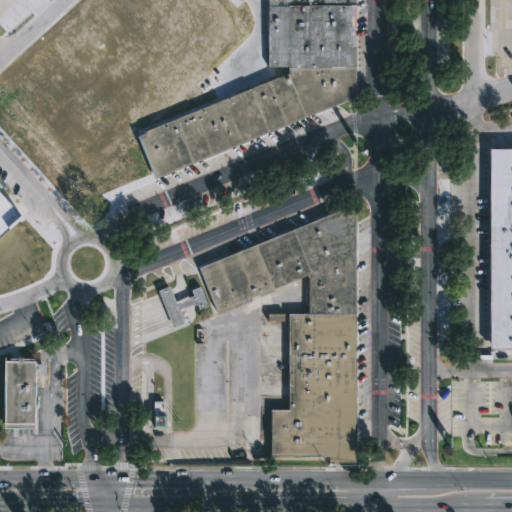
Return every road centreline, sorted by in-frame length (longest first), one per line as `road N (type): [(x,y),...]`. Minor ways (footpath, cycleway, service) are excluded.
road 1 (secondary): [(511,480),(104,480)]
road 2 (residential): [(435,479),(427,434),(428,168),(420,144)]
road 3 (residential): [(390,151),(377,208),(372,480)]
road 4 (residential): [(378,121),(139,211),(96,237)]
road 5 (residential): [(114,271),(362,177),(389,150)]
road 6 (secondary): [(104,506),(366,507)]
road 7 (residential): [(104,469),(117,450),(121,404),(109,280)]
road 8 (residential): [(77,289),(72,307),(88,448),(104,469)]
road 9 (residential): [(98,289),(114,271),(109,247),(90,236),(69,242),(60,258),(65,280),(98,289)]
road 10 (secondary): [(366,507),(511,507)]
road 11 (residential): [(402,153),(420,144),(424,124),(398,105),(376,128),(383,146),(402,153)]
